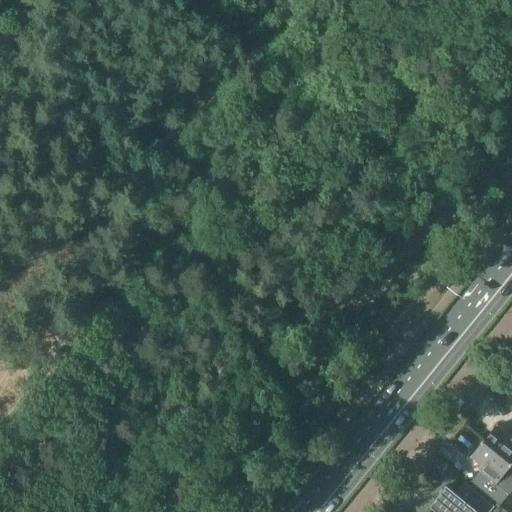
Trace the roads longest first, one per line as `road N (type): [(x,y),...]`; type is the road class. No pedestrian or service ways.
road 1 (primary): [(311,511),(511,270)]
road 2 (residential): [(355,511),(511,317)]
